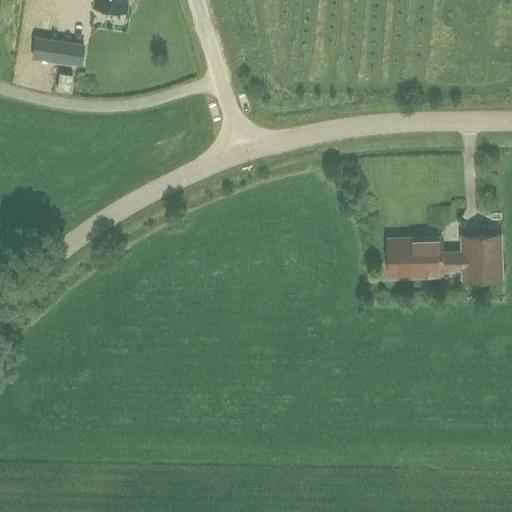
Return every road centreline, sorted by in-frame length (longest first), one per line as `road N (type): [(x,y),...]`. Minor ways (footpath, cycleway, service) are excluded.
road 1 (unclassified): [(0,306),(93,227),(243,151)]
road 2 (unclassified): [(243,151),(355,125),(511,122)]
road 3 (unclassified): [(243,151),(198,0)]
